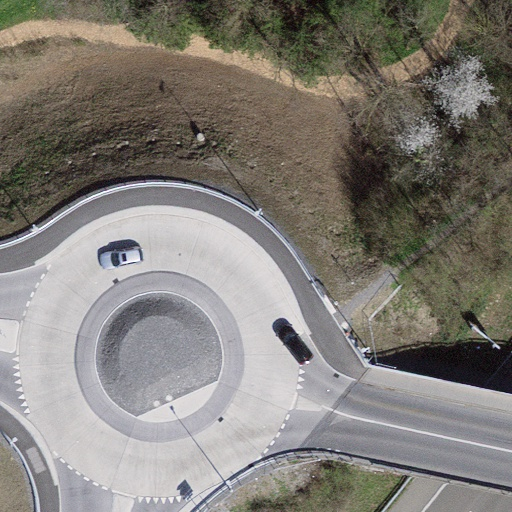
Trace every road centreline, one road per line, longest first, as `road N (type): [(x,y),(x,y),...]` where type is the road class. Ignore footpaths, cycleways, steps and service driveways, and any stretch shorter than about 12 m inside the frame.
road 1 (secondary): [(266,400),(269,335),(257,305),(238,279),(181,248),(148,246),(87,268),(64,291),(41,351)]
road 2 (secondary): [(511,451),(266,400)]
road 3 (secondary): [(131,474),(159,477),(213,463),(253,425),(266,400)]
road 4 (secondary): [(41,351),(42,385),(73,443),(131,474)]
